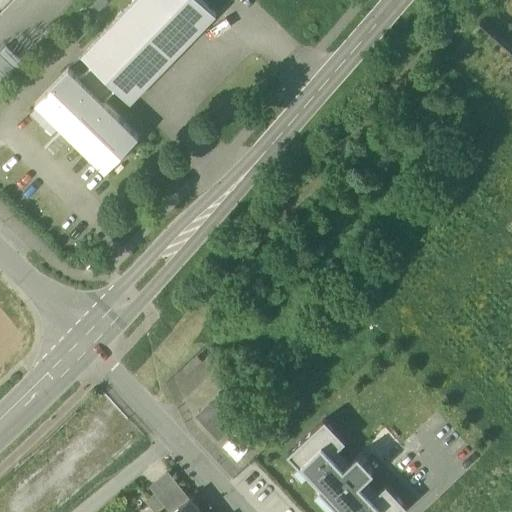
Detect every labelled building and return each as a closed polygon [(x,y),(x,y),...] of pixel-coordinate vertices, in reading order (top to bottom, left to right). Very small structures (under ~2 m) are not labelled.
[(134,0),(81,55),(91,65),(116,89),(130,103),(216,14),(200,0),(134,0)] [(200,0),(216,14),(229,0),(200,0)] [(0,54),(0,70),(7,77),(15,69),(0,54)] [(103,102),(116,89),(91,65),(79,78),(103,102)] [(138,136),(103,102),(79,78),(68,68),(35,102),(63,130),(67,127),(84,143),(80,147),(105,170),(138,136)] [(0,315),(0,344),(14,330),(0,315)] [(195,415),(218,439),(241,417),(218,393),(195,415)] [(344,441),(324,419),(287,454),(341,511),(399,511),(405,506),(385,485),(371,498),(358,484),(372,471),(356,454),(342,467),(330,454),(344,441)] [(224,445),(237,459),(256,440),(243,426),(224,445)] [(165,504),(171,511),(188,499),(167,472),(150,485),(155,492),(165,504)] [(153,511),(155,511),(165,504),(155,492),(145,500),(153,511)] [(170,511),(199,511),(189,498),(188,499),(171,511),(170,511)]
